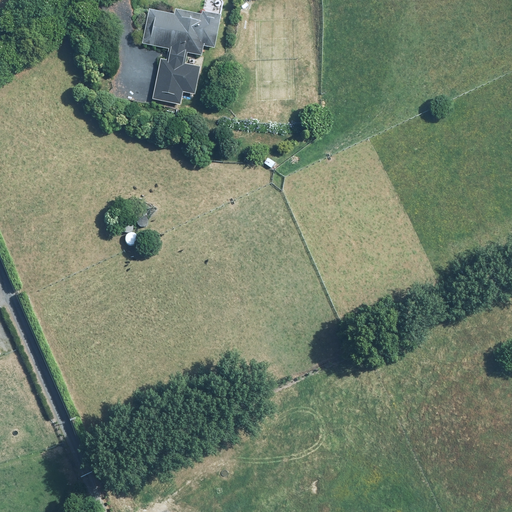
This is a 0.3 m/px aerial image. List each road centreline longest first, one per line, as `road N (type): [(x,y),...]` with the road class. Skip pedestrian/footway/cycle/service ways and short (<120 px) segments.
road 1 (track): [(0,267),(106,511)]
road 2 (track): [(0,48),(92,16),(105,19),(118,38),(128,92)]
